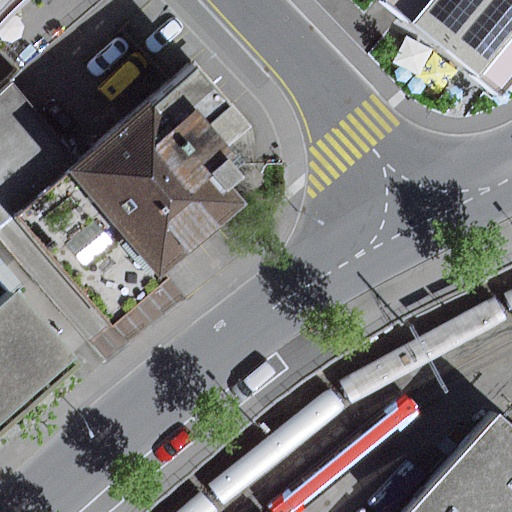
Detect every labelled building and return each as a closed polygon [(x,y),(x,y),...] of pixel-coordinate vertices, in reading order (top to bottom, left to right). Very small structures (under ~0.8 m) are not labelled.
[(0,0),(0,36),(37,0),(0,0)] [(488,87),(511,58),(511,0),(395,0),(390,6),(488,87)] [(221,90),(202,68),(86,167),(77,174),(165,279),(251,207),(236,190),(249,178),(230,156),(235,151),(199,109),(221,90)] [(0,237),(77,174),(86,167),(15,83),(0,95),(0,237)] [(77,174),(0,237),(0,240),(106,366),(184,301),(165,279),(77,174)] [(0,311),(16,299),(0,280),(0,311)] [(0,311),(0,439),(79,369),(16,299),(0,311)] [(511,511),(511,431),(510,430),(489,411),(397,511),(511,511)]
